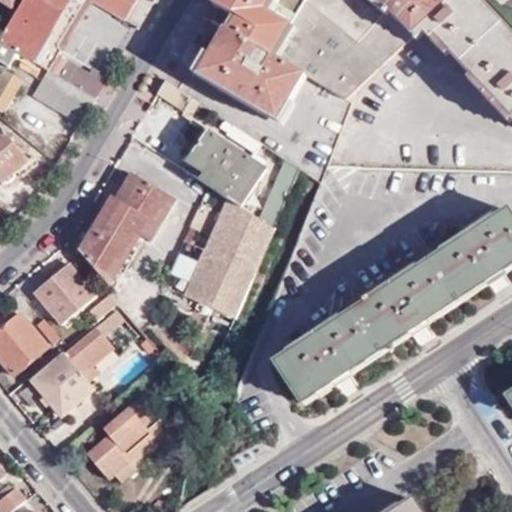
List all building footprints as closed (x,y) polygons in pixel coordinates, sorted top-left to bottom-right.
[(0,0),(0,2),(18,14),(23,7),(17,4),(19,0),(0,0)] [(18,14),(0,42),(0,50),(6,55),(7,54),(16,59),(19,54),(44,68),(49,71),(86,92),(97,99),(110,78),(95,70),(91,75),(59,56),(92,1),(126,21),(137,0),(27,0),(23,7),(18,14)] [(307,77),(347,100),(389,61),(307,0),(273,57),(227,30),(212,58),(214,59),(204,76),(280,118),(290,102),(292,102),(307,77)] [(235,16),(227,30),(273,57),(307,0),(215,0),(213,4),(221,8),(235,16)] [(307,0),(389,61),(422,30),(433,42),(437,38),(488,91),(485,95),(496,107),(500,104),(511,116),(511,34),(479,0),(307,0)] [(213,22),(227,30),(235,16),(221,8),(213,22)] [(6,55),(1,63),(10,68),(15,60),(6,55)] [(0,80),(0,111),(4,114),(24,81),(6,70),(0,80)] [(34,97),(82,126),(92,108),(81,102),(86,92),(49,71),(34,97)] [(198,102),(166,81),(158,95),(184,112),(193,112),(198,102)] [(81,102),(92,108),(97,99),(86,92),(81,102)] [(201,181),(229,199),(243,208),(268,169),(263,166),(267,161),(257,154),(255,153),(251,158),(194,120),(185,135),(186,141),(198,149),(189,163),(206,174),(201,181)] [(0,182),(3,187),(32,162),(2,125),(0,126),(0,182)] [(253,144),(256,140),(235,126),(229,135),(246,146),(248,141),(253,144)] [(257,154),(263,145),(256,140),(253,144),(248,141),(246,146),(245,147),(255,153),(257,154)] [(261,220),(275,229),(292,189),(301,170),(287,160),(261,220)] [(177,200),(133,174),(118,200),(114,197),(80,252),(111,287),(142,236),(150,221),(161,227),(177,200)] [(255,276),(275,229),(261,220),(243,208),(229,199),(186,296),(198,302),(195,308),(211,316),(214,309),(236,319),(255,276)] [(511,216),(508,211),(496,219),(493,214),(473,227),(476,232),(462,241),(460,236),(439,249),(442,253),(431,260),(454,295),(469,286),(472,290),(486,281),(488,283),(509,269),(507,267),(511,263),(511,216)] [(152,242),(161,227),(150,221),(142,236),(152,242)] [(476,232),(473,227),(460,236),(462,241),(476,232)] [(439,305),(454,295),(431,260),(419,268),(416,264),(397,277),(399,282),(385,291),(382,287),(362,300),(365,305),(355,311),(376,347),(391,337),(394,341),(408,332),(410,334),(429,321),(428,320),(442,310),(439,305)] [(35,292),(63,326),(97,297),(70,264),(35,292)] [(399,282),(397,277),(382,287),(385,291),(399,282)] [(488,284),(488,283),(486,281),(472,290),(469,286),(454,295),(459,303),(488,284)] [(103,316),(118,304),(111,295),(96,308),(103,316)] [(430,323),(459,303),(454,295),(439,305),(442,310),(428,320),(429,321),(430,323)] [(92,326),(103,316),(96,308),(85,318),(92,326)] [(376,347),(355,311),(343,319),(340,315),(320,328),(323,333),(307,343),(304,338),(286,350),(289,354),(278,362),(298,397),(311,388),(315,393),(329,384),(330,386),(351,372),(350,370),(365,361),(362,356),(376,347)] [(0,333),(0,359),(15,378),(50,347),(22,314),(0,333)] [(54,345),(62,339),(45,319),(38,325),(54,345)] [(97,328),(65,356),(83,376),(114,349),(97,328)] [(323,333),(320,328),(304,338),(307,343),(323,333)] [(411,335),(410,334),(408,332),(394,341),(391,337),(376,347),(382,355),(400,342),(411,335)] [(382,355),(376,347),(362,356),(365,361),(350,370),(351,372),(352,374),(382,355)] [(83,376),(65,356),(33,382),(64,418),(96,390),(83,376)] [(178,371),(185,378),(188,367),(180,364),(178,371)] [(311,388),(298,397),(297,398),(303,407),(331,388),(330,386),(329,384),(315,393),(311,388)] [(143,399),(119,419),(131,433),(118,444),(112,436),(110,437),(89,455),(110,481),(116,476),(133,463),(139,470),(164,448),(160,443),(172,433),(143,399)] [(131,433),(119,419),(105,430),(110,437),(112,436),(118,444),(131,433)] [(173,511),(182,506),(193,457),(196,441),(183,437),(157,505),(173,511)] [(123,483),(139,470),(133,463),(116,476),(123,483)] [(13,511),(27,501),(28,500),(18,488),(16,490),(11,485),(2,493),(6,499),(0,503),(0,511),(13,511)] [(422,511),(415,500),(402,509),(399,505),(388,511),(422,511)] [(36,511),(27,501),(13,511),(36,511)]
